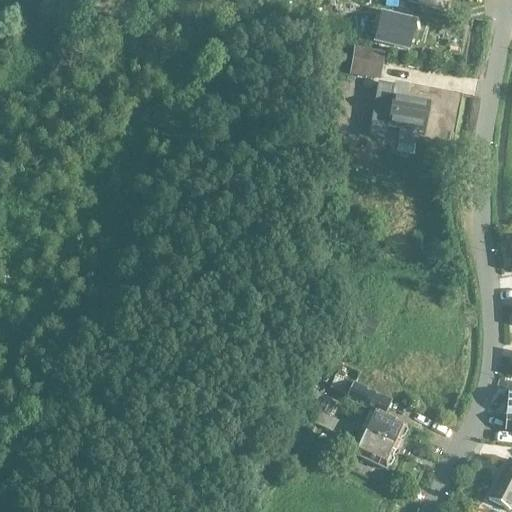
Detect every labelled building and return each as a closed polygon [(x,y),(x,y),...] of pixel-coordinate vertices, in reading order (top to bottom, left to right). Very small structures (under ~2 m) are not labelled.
[(336,0),(336,11),(364,11),(363,0),(336,0)] [(366,0),(365,12),(398,15),(399,0),(366,0)] [(418,0),(417,6),(435,10),(435,9),(443,11),(445,0),(418,0)] [(406,52),(412,22),(379,14),(372,45),(406,52)] [(354,48),(349,72),(379,77),(383,53),(354,48)] [(379,86),(370,138),(386,141),(388,126),(393,127),(399,128),(398,137),(397,140),(415,143),(417,131),(422,132),(426,106),(393,100),(395,89),(379,86)] [(369,166),(370,147),(349,146),(348,165),(369,166)] [(362,316),(355,334),(368,340),(375,322),(362,316)] [(340,365),(335,376),(354,384),(359,374),(340,365)] [(350,383),(343,397),(365,408),(369,410),(359,433),(363,435),(396,450),(400,440),(403,439),(407,433),(405,431),(407,428),(383,417),(390,402),(353,385),(350,383)] [(306,396),(315,402),(319,396),(310,390),(306,396)] [(334,405),(324,400),(318,412),(329,417),(334,405)] [(343,425),(318,414),(313,423),(338,435),(343,425)] [(363,435),(353,456),(386,471),(388,468),(390,468),(392,462),(391,459),(396,450),(363,435)] [(312,439),(307,437),(302,448),(310,452),(312,448),(308,446),(312,439)] [(511,503),(511,461),(508,460),(487,500),(508,511),(511,503)]
